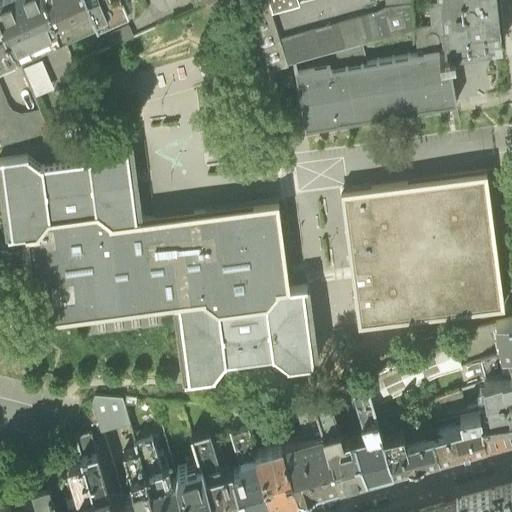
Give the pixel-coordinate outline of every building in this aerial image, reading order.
[(58,20),(49,0),(0,0),(0,13),(12,40),(58,20)] [(92,0),(49,0),(58,20),(61,28),(98,12),(92,0)] [(92,0),(98,12),(125,0),(92,0)] [(271,6),(268,0),(239,0),(264,62),(287,56),(279,32),(271,6)] [(394,0),(386,2),(373,6),(380,30),(412,21),(413,21),(410,0),(394,0)] [(441,0),(441,1),(443,16),(445,16),(448,44),(452,44),(453,44),(503,36),(499,0),(441,0)] [(441,1),(429,2),(431,22),(413,25),(416,46),(418,46),(418,49),(448,44),(445,16),(443,16),(441,1)] [(373,6),(361,9),(368,33),(380,30),(373,6)] [(368,33),(361,9),(349,13),(356,36),(368,33)] [(0,13),(0,55),(15,49),(12,40),(0,13)] [(356,36),(349,13),(338,16),(345,40),(356,36)] [(345,40),(338,16),(326,19),(333,43),(345,40)] [(333,43),(326,19),(315,22),(322,46),(333,43)] [(127,20),(106,30),(110,40),(132,31),(127,20)] [(299,53),(293,54),(304,123),(340,117),(340,116),(432,100),(432,101),(455,97),(447,51),(454,50),(453,44),(452,44),(448,44),(418,49),(418,46),(416,46),(413,25),(412,21),(380,30),(368,33),(356,36),(345,40),(333,43),(322,46),(310,49),(299,53)] [(315,22),(303,25),(310,49),(322,46),(315,22)] [(303,25),(292,29),(299,53),(310,49),(303,25)] [(292,29),(279,32),(287,56),(293,54),(299,53),(292,29)] [(40,56),(22,64),(34,90),(51,81),(40,56)] [(81,75),(52,88),(60,106),(89,93),(81,75)] [(40,105),(21,109),(11,105),(6,98),(0,85),(0,136),(48,123),(40,105)] [(88,154),(42,160),(40,160),(27,151),(27,149),(0,152),(0,154),(10,228),(7,229),(8,231),(29,229),(38,228),(49,212),(97,206),(112,217),(139,213),(139,211),(136,212),(126,138),(129,137),(129,136),(100,139),(100,141),(90,153),(88,154)] [(488,169),(344,188),(361,317),(505,299),(488,169)] [(248,300),(268,297),(280,282),(291,280),(281,195),(139,213),(112,217),(97,206),(49,212),(38,228),(29,229),(39,313),(174,296),(204,292),(220,303),(248,300)] [(280,282),(268,297),(248,300),(220,303),(204,292),(174,296),(174,298),(177,298),(187,371),(184,372),(184,373),(214,370),(214,368),(223,356),(225,355),(271,348),(271,349),(273,349),(286,358),(286,360),(316,356),(316,354),(313,355),(303,281),(306,281),(306,279),(291,280),(280,282)] [(511,313),(495,318),(497,324),(502,351),(507,349),(511,347),(511,313)] [(495,318),(486,321),(487,328),(497,324),(495,318)] [(428,344),(364,374),(372,400),(435,370),(461,362),(453,333),(428,344)] [(502,351),(480,357),(480,359),(479,359),(480,362),(481,361),(484,372),(511,364),(507,349),(502,351)] [(511,370),(511,371),(483,379),(486,396),(506,391),(504,383),(511,381),(511,370)] [(364,374),(364,373),(350,379),(362,417),(361,418),(364,428),(353,432),(365,472),(392,464),(381,430),(372,400),(364,374)] [(458,387),(435,395),(426,399),(429,412),(463,405),(458,387)] [(365,472),(353,432),(342,435),(338,424),(337,424),(326,389),(311,395),(339,480),(365,472)] [(121,391),(94,390),(93,394),(101,425),(128,417),(121,391)] [(511,399),(508,400),(506,391),(486,396),(489,413),(511,409),(511,399)] [(311,395),(311,394),(302,398),(293,399),(304,433),(306,432),(307,435),(282,442),(297,492),(339,480),(311,395)] [(479,408),(459,412),(461,422),(457,423),(457,421),(449,424),(432,429),(438,451),(486,437),(481,414),(479,408)] [(511,409),(489,413),(481,414),(486,437),(511,429),(511,409)] [(446,415),(429,419),(431,428),(432,429),(449,424),(446,415)] [(255,451),(245,419),(240,420),(242,424),(230,428),(241,466),(231,469),(243,507),(270,500),(255,451)] [(431,428),(405,436),(402,425),(381,430),(392,464),(438,451),(432,429),(431,428)] [(231,469),(230,466),(217,471),(214,463),(216,462),(217,460),(207,427),(191,432),(200,462),(215,511),(227,511),(243,507),(231,469)] [(91,429),(75,434),(80,453),(96,449),(96,448),(91,429)] [(186,511),(176,476),(166,480),(161,464),(160,464),(151,434),(149,433),(134,438),(137,448),(156,511),(186,511)] [(297,492),(282,442),(255,451),(270,500),(297,492)] [(156,511),(137,448),(133,449),(122,453),(134,494),(123,497),(127,511),(156,511)] [(127,511),(123,497),(122,494),(119,494),(112,496),(110,497),(96,449),(80,453),(83,461),(98,511),(127,511)] [(98,511),(83,461),(68,465),(69,466),(68,467),(67,467),(77,499),(79,508),(69,511),(98,511)] [(215,511),(200,462),(177,469),(176,474),(176,476),(186,511),(215,511)] [(40,511),(33,487),(28,471),(9,467),(23,511),(40,511)] [(43,475),(28,471),(33,487),(46,483),(43,475)] [(55,511),(47,483),(46,483),(33,487),(40,511),(55,511)] [(511,511),(511,483),(489,490),(495,511),(511,511)] [(495,511),(489,490),(476,494),(455,500),(459,511),(495,511)] [(432,507),(420,510),(420,511),(459,511),(455,500),(432,507)]
